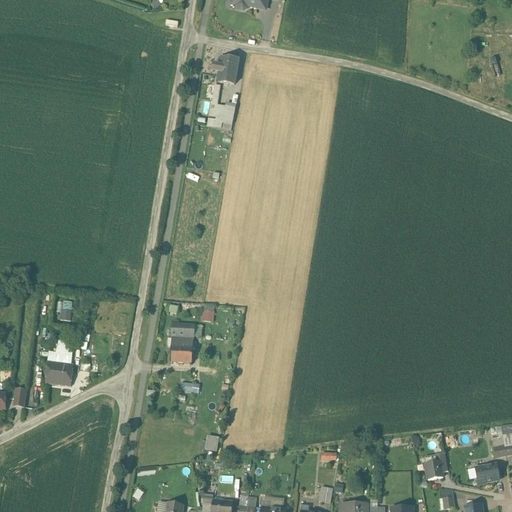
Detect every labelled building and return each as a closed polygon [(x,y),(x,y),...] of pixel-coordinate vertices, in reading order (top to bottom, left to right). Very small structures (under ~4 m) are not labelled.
[(232,0),(232,4),(237,5),(237,7),(239,10),(244,11),(246,9),(247,7),(265,10),(267,0),(232,0)] [(155,1),(150,5),(155,10),(160,6),(155,1)] [(239,61),(221,58),(217,83),(234,86),(239,61)] [(219,94),(213,93),(211,110),(217,111),(218,106),(219,94)] [(217,111),(211,110),(208,128),(231,132),(232,126),(222,124),(225,107),(218,106),(217,111)] [(235,110),(225,107),(222,124),(232,126),(235,110)] [(220,174),(207,172),(204,185),(218,188),(220,174)] [(73,305),(65,304),(62,321),(71,322),(73,305)] [(214,307),(204,306),(203,312),(202,319),(212,320),(213,313),(214,307)] [(195,326),(171,324),(171,338),(194,338),(195,326)] [(194,338),(171,338),(171,339),(169,339),(168,340),(167,347),(168,348),(171,348),(170,364),(192,365),(194,338)] [(59,350),(51,349),(49,363),(72,366),(74,352),(71,351),(71,344),(60,343),(59,350)] [(70,367),(49,366),(47,386),(69,388),(70,367)] [(180,392),(198,392),(198,383),(180,383),(180,392)] [(27,391),(15,390),(13,408),(25,409),(27,391)] [(511,456),(511,426),(511,425),(490,429),(494,459),(511,456)] [(206,435),(203,450),(216,452),(219,438),(206,435)] [(336,455),(321,454),(320,462),(335,463),(336,455)] [(445,455),(435,456),(435,457),(436,463),(440,463),(442,473),(448,473),(445,455)] [(436,463),(435,457),(424,459),(425,465),(428,481),(443,479),(442,473),(440,463),(436,463)] [(496,466),(476,469),(479,486),(486,484),(486,483),(499,481),(496,466)] [(343,494),(344,486),(334,486),(334,494),(343,494)] [(137,489),(133,497),(138,500),(142,492),(137,489)] [(213,497),(204,496),(204,504),(204,505),(203,509),(202,511),(231,511),(233,504),(213,501),(213,497)] [(245,511),(247,498),(240,497),(238,511),(245,511)] [(247,498),(245,511),(254,511),(255,499),(247,498)] [(453,498),(442,500),(444,511),(455,509),(453,498)]
